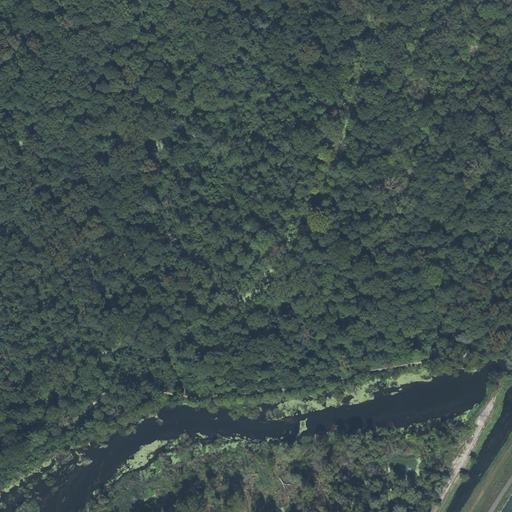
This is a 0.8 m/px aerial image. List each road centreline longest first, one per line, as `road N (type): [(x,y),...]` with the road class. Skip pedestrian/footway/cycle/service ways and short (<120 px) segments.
road 1 (track): [(511,338),(489,353),(393,365),(301,389),(107,391),(50,433),(16,432),(0,441)]
road 2 (track): [(185,395),(123,239),(176,180),(189,115),(207,83),(204,54),(218,0)]
